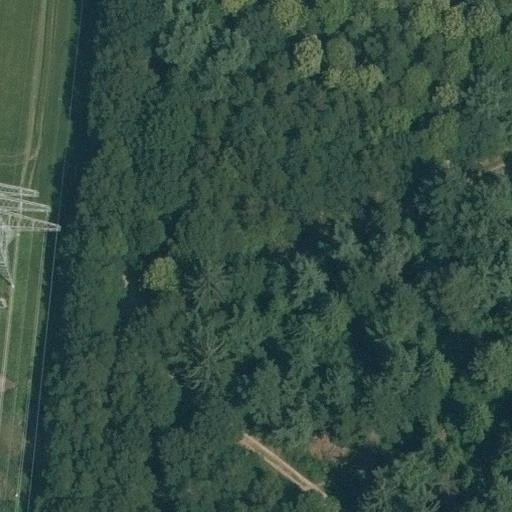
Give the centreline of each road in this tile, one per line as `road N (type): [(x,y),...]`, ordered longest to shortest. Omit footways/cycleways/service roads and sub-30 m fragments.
road 1 (track): [(337,511),(118,338),(120,320),(511,157)]
road 2 (track): [(154,0),(120,320)]
road 3 (track): [(118,338),(98,511)]
